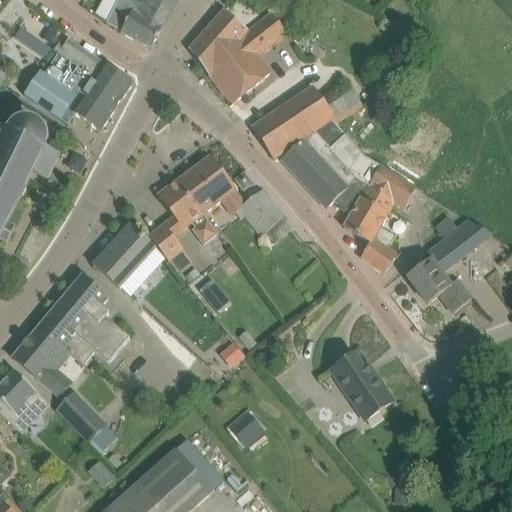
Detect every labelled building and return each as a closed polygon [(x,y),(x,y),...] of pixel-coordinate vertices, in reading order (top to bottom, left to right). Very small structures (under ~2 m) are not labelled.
[(122,35),(152,51),(163,30),(167,22),(124,0),(120,0),(108,23),(124,32),(122,35)] [(124,0),(167,22),(179,0),(140,0),(139,3),(132,0),(124,0)] [(248,34),(225,12),(190,52),(233,107),(272,70),(260,56),(266,51),(287,34),(273,15),(248,34)] [(15,40),(40,57),(47,47),(22,30),(15,40)] [(25,98),(24,99),(69,127),(76,116),(102,132),(133,82),(68,42),(68,41),(66,40),(44,76),(40,73),(39,74),(43,77),(29,100),(25,98)] [(275,161),(279,158),(280,158),(305,143),(334,123),(336,122),(321,100),(313,89),(253,129),(253,130),(275,161)] [(354,93),(330,106),(340,122),(363,109),(354,93)] [(403,161),(428,175),(455,129),(423,111),(403,147),(409,150),(403,161)] [(34,175),(48,182),(61,157),(46,150),(47,145),(47,140),(50,139),(49,137),(46,138),(45,135),(44,132),(34,125),(22,125),(21,123),(19,123),(20,127),(17,128),(14,131),(0,123),(0,248),(1,246),(0,244),(0,241),(1,239),(8,243),(15,229),(8,225),(34,175)] [(348,211),(353,215),(362,201),(388,217),(395,206),(405,213),(417,192),(382,170),(365,159),(344,136),(334,123),(305,143),(282,162),(328,211),(335,204),(341,207),(340,209),(346,213),(348,211)] [(212,158),(179,182),(204,217),(205,216),(222,203),(234,218),(238,214),(242,220),(246,217),(269,247),(294,229),(277,206),(276,207),(263,192),(246,206),(236,193),(237,192),(212,158)] [(245,192),(253,186),(246,176),(237,182),(245,192)] [(158,198),(174,219),(185,231),(192,226),(195,230),(193,232),(204,246),(218,235),(205,216),(204,217),(179,182),(158,198)] [(362,260),(385,276),(397,257),(387,251),(395,238),(381,229),(388,217),(362,201),(353,215),(345,229),(371,245),(362,260)] [(436,229),(446,241),(451,237),(459,231),(449,219),(436,229)] [(158,251),(131,226),(94,267),(120,293),(121,291),(156,252),(158,251)] [(150,238),(163,254),(170,263),(183,253),(185,251),(178,242),(175,239),(165,227),(150,238)] [(432,263),(409,279),(429,306),(441,297),(454,315),(472,301),(459,284),(453,288),(443,275),(466,257),(451,237),(446,241),(427,256),(433,264),(432,263)] [(83,278),(40,329),(57,346),(61,342),(68,349),(66,353),(71,357),(72,355),(84,365),(95,351),(110,363),(130,339),(106,318),(110,314),(104,308),(110,301),(83,278)] [(210,313),(228,307),(218,279),(199,286),(210,313)] [(40,329),(14,360),(40,383),(40,384),(60,401),(74,385),(60,371),(71,357),(66,353),(68,349),(61,342),(57,346),(40,329)] [(239,340),(249,353),(258,346),(247,333),(239,340)] [(234,347),(222,357),(232,369),(244,359),(234,347)] [(356,357),(331,374),(365,423),(394,403),(374,373),(370,376),(356,357)] [(47,405),(13,371),(12,371),(12,372),(10,374),(7,377),(6,379),(5,378),(3,380),(0,383),(0,382),(0,415),(18,434),(19,433),(18,431),(45,405),(46,406),(47,405)] [(77,392),(57,411),(90,445),(109,426),(77,392)] [(244,444),(260,430),(250,417),(233,431),(244,444)] [(105,511),(194,511),(215,493),(176,449),(105,511)] [(89,470),(103,489),(116,480),(101,461),(89,470)] [(409,496),(397,495),(396,505),(409,506),(409,496)] [(0,511),(14,511),(3,501),(0,504),(0,511)] [(22,511),(27,511),(34,509),(30,501),(20,507),(22,511)]
